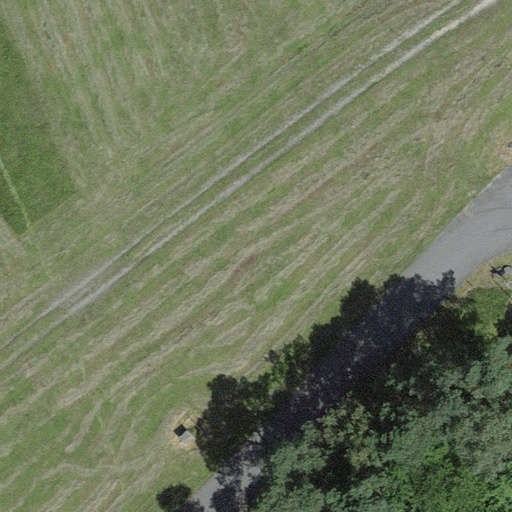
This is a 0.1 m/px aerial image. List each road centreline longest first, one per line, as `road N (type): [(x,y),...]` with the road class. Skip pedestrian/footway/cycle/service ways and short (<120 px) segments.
road 1 (track): [(461,0),(371,82),(0,370)]
road 2 (unclassified): [(208,511),(511,210)]
